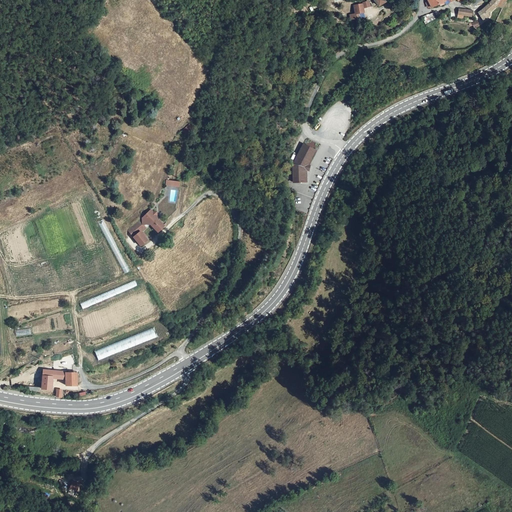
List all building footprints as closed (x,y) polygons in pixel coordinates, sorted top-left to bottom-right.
[(354,6),(355,14),(364,13),(363,9),(371,7),(369,0),(362,2),(362,4),(354,6)] [(499,16),(506,0),(492,0),(487,6),(481,11),(478,12),(482,19),(488,13),(490,15),(492,12),(491,11),(494,7),(497,10),(496,14),(499,16)] [(424,22),(435,19),(434,13),(423,16),(424,22)] [(293,167),(294,182),(307,182),(306,170),(309,171),(310,166),(308,165),(315,150),(304,144),(295,162),(293,167)] [(168,201),(176,203),(179,188),(169,186),(167,196),(169,197),(168,201)] [(144,221),(138,224),(141,229),(144,226),(150,225),(157,218),(157,212),(153,213),(152,213),(144,221)] [(158,232),(165,226),(157,218),(150,225),(158,232)] [(133,237),(141,232),(150,225),(144,226),(141,229),(138,224),(128,230),(133,237)] [(142,247),(148,241),(141,232),(133,237),(142,247)] [(153,329),(141,332),(144,341),(156,338),(153,329)] [(74,373),(53,372),(43,372),(42,389),(52,390),(53,380),(66,380),(67,386),(78,386),(78,376),(74,376),(74,373)] [(78,490),(81,483),(73,480),(70,487),(78,490)]
